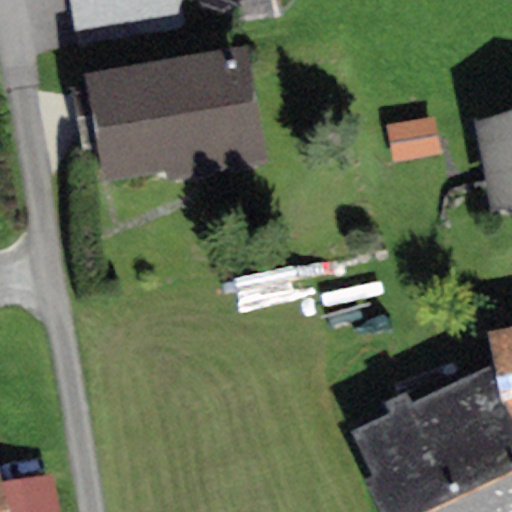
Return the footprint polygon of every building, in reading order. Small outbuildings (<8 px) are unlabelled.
[(271,162),(249,41),(84,72),(104,179),(165,168),(167,181),(271,162)] [(511,115),(477,121),(492,209),(511,205),(511,115)] [(434,116),(385,124),(392,164),(441,155),(434,116)] [(511,325),(490,330),(509,428),(511,427),(511,325)] [(511,511),(511,434),(509,428),(481,369),(410,402),(405,390),(382,401),(387,411),(350,429),(372,474),(363,478),(379,511),(511,511)] [(0,471),(0,511),(61,511),(53,472),(2,482),(0,471)]
